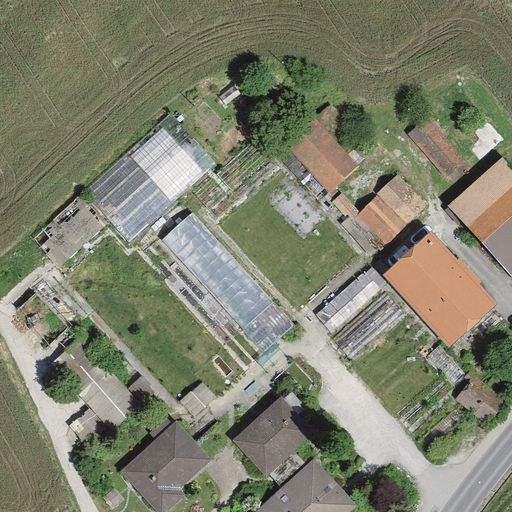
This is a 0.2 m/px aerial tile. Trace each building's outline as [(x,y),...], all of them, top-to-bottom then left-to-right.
[(291,145),(329,189),(352,169),(314,126),(291,145)] [(421,143),(450,176),(465,162),(436,130),(421,143)] [(511,168),(506,161),(455,205),(511,269),(511,168)] [(425,207),(398,179),(357,219),(384,246),(425,207)] [(446,334),(488,297),(459,265),(431,234),(389,271),(446,334)] [(143,409),(39,294),(12,318),(95,410),(73,429),(94,452),(143,409)] [(507,407),(473,382),(457,405),(490,429),(507,407)] [(306,433),(279,405),(240,442),(266,470),(306,433)] [(205,467),(176,434),(129,475),(161,511),(165,511),(187,493),(182,487),(205,467)] [(348,511),(354,507),(317,468),(269,511),(348,511)]
